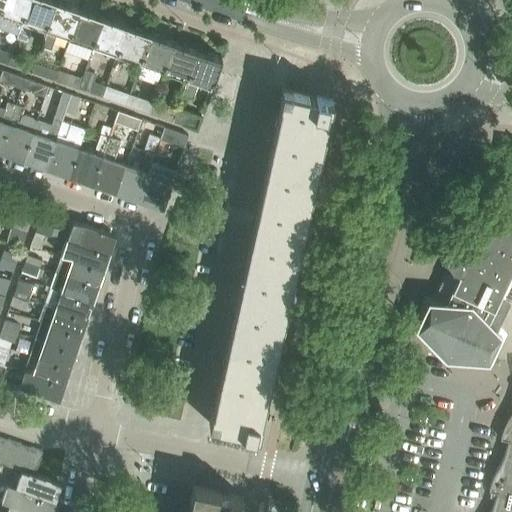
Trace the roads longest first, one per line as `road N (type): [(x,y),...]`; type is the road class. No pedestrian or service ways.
road 1 (residential): [(184,450),(264,83)]
road 2 (residential): [(91,433),(134,234),(121,221),(0,177)]
road 3 (residential): [(367,244),(317,478)]
road 4 (residential): [(385,89),(367,244)]
road 5 (residential): [(367,244),(435,106)]
road 6 (residential): [(317,478),(184,450)]
road 7 (residential): [(244,9),(370,56)]
road 8 (residential): [(377,26),(244,9)]
